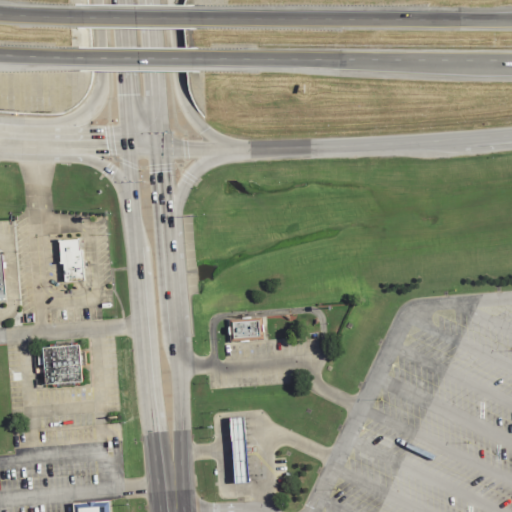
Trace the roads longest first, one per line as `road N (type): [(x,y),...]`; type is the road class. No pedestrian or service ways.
road 1 (primary): [(171,487),(182,457),(150,0)]
road 2 (tertiary): [(56,138),(255,144),(511,129)]
road 3 (motorway): [(511,17),(197,15)]
road 4 (motorway): [(202,57),(511,60)]
road 5 (tertiary): [(176,0),(193,120),(255,144)]
road 6 (tertiary): [(36,137),(78,114),(96,87),(93,0)]
road 7 (primary): [(148,327),(157,454),(171,487)]
road 8 (primary): [(122,0),(136,145)]
road 9 (motorway): [(72,55),(202,57)]
road 10 (motorway): [(197,15),(68,13)]
road 11 (primary): [(166,215),(198,165),(255,144)]
road 12 (primary): [(56,138),(112,167),(139,217)]
